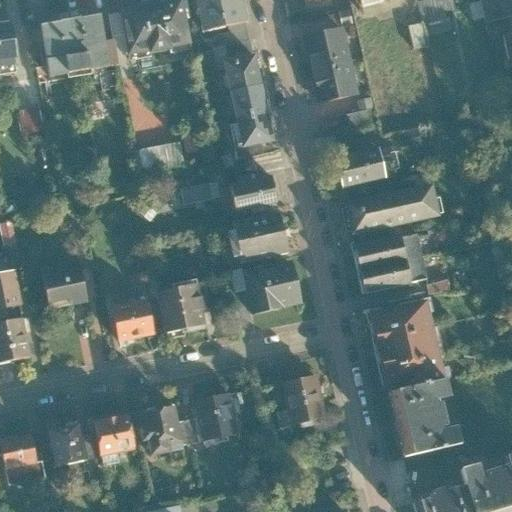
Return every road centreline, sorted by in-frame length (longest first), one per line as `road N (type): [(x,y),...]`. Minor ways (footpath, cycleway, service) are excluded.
road 1 (residential): [(0,403),(338,332)]
road 2 (residential): [(264,0),(338,332)]
road 3 (residential): [(338,332),(379,511)]
